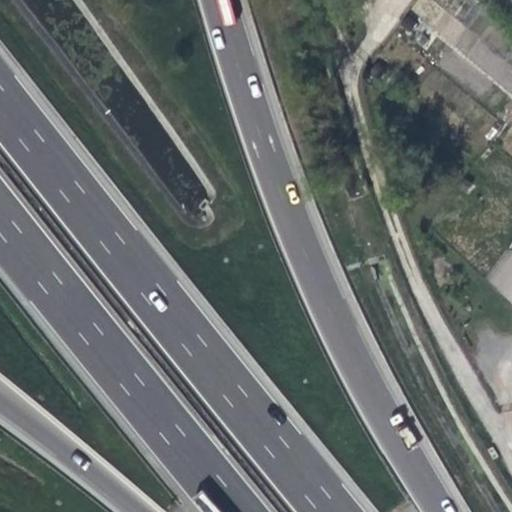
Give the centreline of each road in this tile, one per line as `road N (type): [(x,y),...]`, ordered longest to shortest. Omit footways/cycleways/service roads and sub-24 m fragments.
road 1 (motorway): [(439,511),(380,419),(326,310),(271,177),(217,0)]
road 2 (motorway): [(331,511),(0,95)]
road 3 (motorway): [(0,215),(237,511)]
road 4 (motorway): [(0,395),(139,511)]
